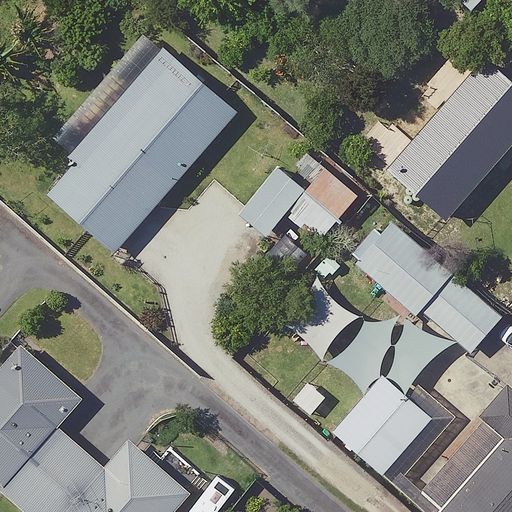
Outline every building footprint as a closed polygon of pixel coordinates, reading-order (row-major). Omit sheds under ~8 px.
[(240,115),(166,50),(70,159),(78,166),(49,197),(115,256),(240,115)] [(354,183),(310,147),(287,175),(331,211),(354,183)] [(396,225),(358,269),(417,319),(422,313),(473,357),(506,319),(396,225)] [(351,310),(304,271),(272,310),(319,349),(351,310)] [(180,511),(194,497),(131,441),(106,469),(60,429),(85,400),(25,348),(0,376),(0,483),(33,511),(180,511)] [(325,388),(299,367),(279,392),(305,413),(325,388)] [(434,421),(384,378),(335,434),(385,477),(434,421)] [(511,511),(511,389),(510,387),(481,419),(506,440),(443,511),(511,511)]
